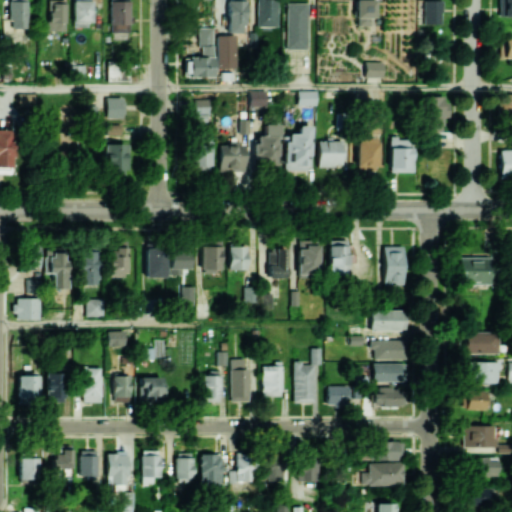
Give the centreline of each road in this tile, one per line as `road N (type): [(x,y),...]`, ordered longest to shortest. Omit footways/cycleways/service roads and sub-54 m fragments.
road 1 (residential): [(0,210),(511,209)]
road 2 (residential): [(0,426),(429,426)]
road 3 (residential): [(429,511),(429,209)]
road 4 (residential): [(159,210),(159,0)]
road 5 (residential): [(472,209),(472,0)]
